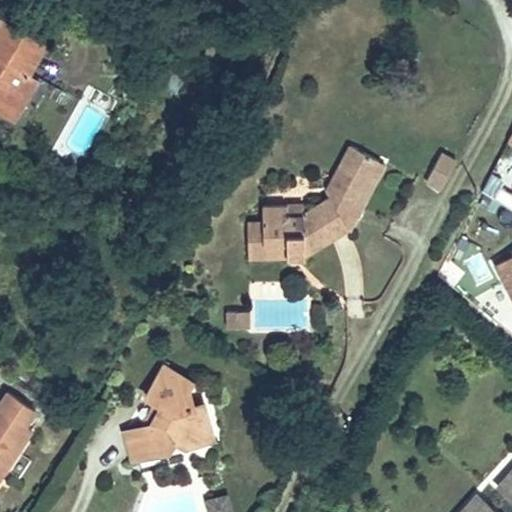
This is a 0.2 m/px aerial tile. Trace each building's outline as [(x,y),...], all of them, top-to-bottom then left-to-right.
[(30,75),(26,70),(41,41),(0,18),(0,111),(17,122),(27,104),(21,91),(30,75)] [(360,210),(370,193),(365,190),(379,163),(352,146),(328,189),(360,210)] [(430,194),(444,203),(458,178),(443,171),(430,194)] [(297,193),(287,201),(286,215),(306,216),(306,214),(297,193)] [(264,202),(264,220),(263,239),(287,240),(287,253),(287,258),(306,256),(346,228),(328,199),(306,214),(306,216),(286,215),(287,201),(264,202)] [(263,239),(264,220),(248,221),(247,254),(287,253),(287,240),(263,239)] [(511,250),(497,258),(511,285),(511,250)] [(224,303),(224,319),(238,320),(239,305),(224,303)] [(124,432),(128,449),(157,441),(161,456),(169,453),(176,441),(188,448),(203,442),(208,434),(211,427),(204,400),(194,402),(189,386),(193,380),(164,363),(145,393),(163,404),(152,424),(124,432)] [(0,477),(29,433),(23,428),(34,410),(9,394),(0,408),(0,477)] [(157,441),(128,449),(131,465),(161,456),(157,441)] [(511,462),(497,478),(506,486),(511,480),(511,462)] [(511,511),(511,480),(506,486),(511,491),(511,511),(497,511),(474,489),(452,511),(511,511)] [(235,511),(229,489),(205,496),(209,511),(235,511)]
